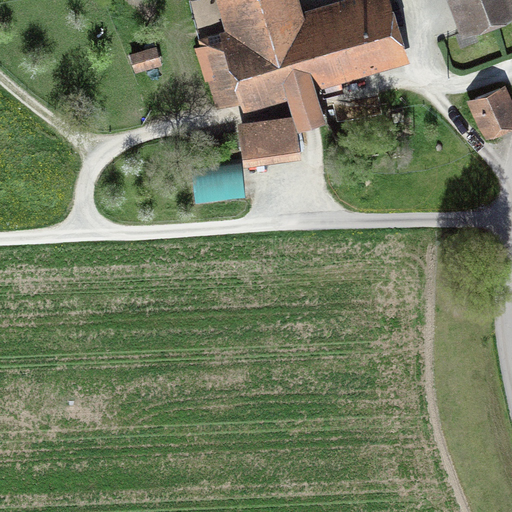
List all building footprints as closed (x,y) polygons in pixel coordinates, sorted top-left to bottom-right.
[(300,119),(320,113),(309,74),(397,47),(382,0),(370,0),(339,9),(341,15),(295,28),(286,0),(237,0),(251,42),(204,56),(218,101),(288,80),(300,119)] [(461,0),(470,20),(509,5),(507,0),(461,0)] [(155,47),(131,54),(136,68),(159,61),(155,47)] [(511,115),(500,87),(475,98),(490,133),(511,123),(511,115)] [(248,154),(302,146),(298,119),(244,127),(248,154)] [(243,172),(194,174),(196,197),(244,195),(243,172)]
